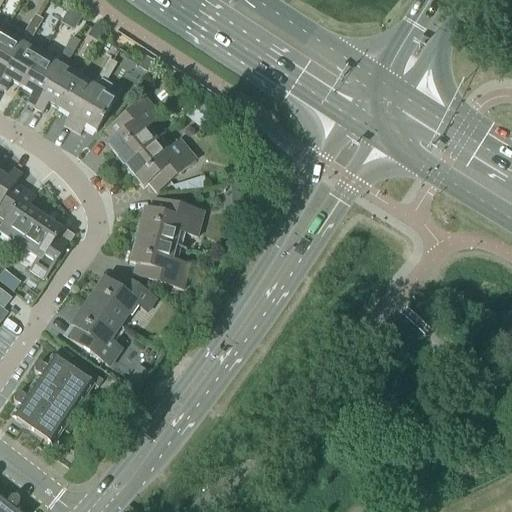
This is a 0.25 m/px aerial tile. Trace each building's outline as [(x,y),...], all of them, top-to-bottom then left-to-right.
[(28,27),(36,32),(42,21),(34,16),(28,27)] [(26,48),(36,32),(28,27),(22,37),(25,40),(0,81),(0,89),(5,93),(10,83),(21,89),(40,57),(26,48)] [(18,44),(4,35),(3,35),(0,39),(0,81),(25,40),(22,37),(18,44)] [(65,49),(73,54),(79,43),(71,38),(65,49)] [(63,70),(73,54),(65,49),(58,60),(62,63),(59,68),(34,110),(42,115),(48,105),(58,112),(78,79),(63,70)] [(59,68),(55,65),(40,57),(21,89),(31,95),(26,105),(34,110),(59,68)] [(102,72),(111,76),(117,66),(109,61),(102,72)] [(105,85),(111,76),(102,72),(96,82),(100,84),(99,85),(100,85),(104,88),(105,85)] [(100,84),(96,82),(93,88),(78,79),(58,112),(69,118),(63,128),(71,132),(96,90),(97,90),(100,85),(99,85),(100,84)] [(96,90),(71,132),(80,138),(86,128),(96,134),(115,101),(120,94),(105,85),(104,88),(100,85),(97,90),(96,90)] [(125,169),(156,143),(146,131),(160,119),(145,101),(107,132),(115,141),(107,147),(125,169)] [(158,194),(169,185),(196,163),(180,143),(166,155),(156,143),(125,169),(143,191),(150,185),(158,194)] [(0,208),(15,187),(21,178),(12,172),(6,181),(0,177),(0,208)] [(0,208),(0,236),(19,250),(40,219),(19,204),(26,194),(15,187),(0,208)] [(203,215),(170,206),(156,202),(153,214),(143,212),(136,239),(175,249),(179,235),(197,239),(203,215)] [(40,219),(19,250),(37,262),(29,273),(43,283),(69,245),(59,238),(63,232),(56,227),(55,229),(40,219)] [(171,263),(175,249),(136,239),(129,265),(138,268),(135,279),(183,292),(189,268),(171,263)] [(147,315),(154,304),(122,281),(115,290),(103,282),(87,305),(121,328),(135,307),(147,315)] [(0,309),(3,312),(11,301),(0,292),(0,309)] [(87,305),(65,337),(110,368),(121,352),(109,344),(121,328),(87,305)] [(34,369),(33,371),(34,376),(41,381),(34,391),(70,415),(90,385),(97,390),(102,383),(79,367),(74,375),(54,361),(47,371),(41,367),(36,366),(34,369)] [(49,445),(70,415),(34,391),(27,401),(20,396),(15,397),(12,401),(14,406),(20,411),(14,421),(49,445)] [(10,499),(5,506),(0,502),(0,511),(14,511),(19,507),(19,502),(15,499),(10,499)]
